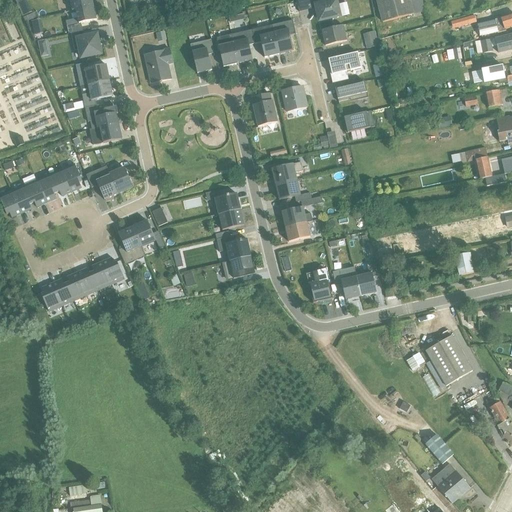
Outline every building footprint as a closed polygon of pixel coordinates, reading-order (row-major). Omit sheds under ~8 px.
[(69,0),(72,11),(94,7),(93,6),(92,0),(69,0)] [(316,9),(314,0),(300,0),(296,1),(299,13),(302,12),(316,9)] [(314,0),(316,9),(319,21),(342,16),(337,1),(333,2),(333,0),(314,0)] [(375,0),(382,23),(414,15),(410,0),(375,0)] [(94,7),(72,11),(72,13),(76,12),(79,25),(68,27),(69,34),(71,34),(83,32),(81,25),(97,21),(94,7)] [(454,28),(478,21),(476,13),(452,20),(454,28)] [(505,30),(511,27),(511,14),(501,18),(501,16),(494,18),(494,20),(494,21),(477,25),(480,38),(506,31),(505,30)] [(34,20),(37,34),(43,33),(40,19),(34,20)] [(273,27),(279,55),(282,55),(289,53),(294,52),(290,36),(296,35),(293,21),(273,27)] [(252,31),(255,44),(261,43),(265,59),(279,55),(273,27),(252,31)] [(343,27),(322,31),(325,47),(347,42),(343,27)] [(231,36),(238,65),(253,61),(249,46),(255,44),(252,31),(249,32),(231,36)] [(83,32),(71,34),(75,51),(78,50),(80,59),(101,54),(99,42),(101,42),(100,34),(83,37),(83,32)] [(165,32),(156,34),(158,43),(167,41),(165,32)] [(375,32),(363,35),(367,50),(379,47),(375,32)] [(498,54),(511,50),(511,34),(495,39),(497,47),(498,54)] [(238,65),(231,36),(217,39),(223,67),(231,65),(232,66),(238,65)] [(495,39),(475,43),(477,54),(493,52),(492,48),(497,47),(495,39)] [(45,40),(38,42),(41,57),(49,56),(45,40)] [(211,41),(191,45),(197,74),(212,71),(208,55),(214,54),(211,41)] [(460,48),(453,49),(455,60),(462,59),(460,48)] [(152,85),(171,80),(167,65),(173,64),(170,50),(145,56),(152,85)] [(342,74),(346,73),(361,69),(358,54),(329,60),(331,71),(332,73),(341,71),(342,74)] [(89,86),(110,81),(106,66),(97,68),(89,69),(87,64),(76,66),(81,88),(89,86)] [(379,65),(373,66),(375,77),(381,76),(379,65)] [(503,67),(481,71),(484,84),(496,82),(505,80),(503,67)] [(332,73),(331,71),(330,71),(333,84),(348,80),(346,73),(342,74),(341,71),(332,73)] [(384,80),(378,82),(379,89),(386,87),(384,80)] [(110,81),(89,86),(90,93),(82,96),(85,108),(85,109),(97,106),(96,100),(103,99),(113,97),(110,81)] [(351,86),(335,89),(338,103),(348,101),(351,100),(351,102),(368,99),(365,83),(351,86)] [(302,87),(282,91),(287,113),(307,109),(302,87)] [(499,91),(485,94),(488,109),(502,106),(501,98),(508,97),(506,90),(499,91)] [(270,94),(252,98),(254,106),(253,106),(258,128),(278,123),(273,102),(272,102),(270,94)] [(476,97),(464,99),(466,107),(478,105),(476,97)] [(73,104),(63,106),(65,113),(75,111),(75,110),(73,104)] [(97,106),(85,109),(88,123),(91,123),(92,129),(119,124),(119,123),(117,115),(118,115),(117,107),(104,110),(105,111),(100,112),(99,106),(97,106)] [(84,127),(80,110),(70,112),(74,130),(84,127)] [(391,110),(385,111),(388,122),(393,121),(391,110)] [(371,112),(342,119),(344,119),(348,133),(346,133),(346,134),(375,127),(371,112)] [(508,145),(511,143),(511,116),(496,119),(499,132),(497,132),(499,143),(507,141),(508,145)] [(437,120),(438,129),(452,126),(450,117),(439,119),(439,120),(437,120)] [(92,129),(90,130),(93,146),(111,142),(122,140),(121,132),(119,124),(92,129)] [(21,135),(18,129),(11,132),(14,138),(21,135)] [(22,137),(14,140),(17,148),(25,145),(22,137)] [(77,138),(72,140),(74,142),(76,146),(81,144),(78,137),(77,138)] [(287,148),(272,151),(273,156),(288,153),(287,148)] [(475,161),(487,158),(486,148),(465,152),(465,153),(452,155),(453,164),(460,162),(461,164),(467,163),(475,161)] [(347,150),(341,151),(343,159),(349,158),(347,150)] [(487,158),(475,161),(479,180),(492,177),(488,158),(487,158)] [(505,175),(511,172),(511,158),(502,161),(505,175)] [(12,162),(3,165),(5,172),(15,169),(12,162)] [(276,185),(297,180),(295,173),(303,172),(301,164),(272,170),(276,185)] [(62,171),(72,193),(82,189),(79,184),(82,182),(74,165),(62,171)] [(107,167),(87,176),(92,189),(98,186),(105,201),(118,195),(110,174),(107,167)] [(122,171),(122,169),(110,174),(118,195),(133,188),(125,170),(122,171)] [(8,176),(11,183),(23,178),(20,171),(8,176)] [(50,176),(57,193),(60,192),(62,197),(72,193),(62,171),(50,176)] [(37,182),(47,204),(57,200),(54,194),(57,193),(50,176),(37,182)] [(297,180),(276,185),(279,201),(294,197),(300,195),(297,180)] [(24,187),(32,204),(35,203),(37,208),(47,204),(37,182),(24,187)] [(12,192),(22,215),(32,210),(30,205),(32,204),(24,187),(12,192)] [(207,202),(215,200),(215,199),(221,198),(219,191),(206,194),(206,195),(207,202)] [(22,215),(12,192),(0,197),(0,199),(7,215),(10,214),(12,219),(22,215)] [(215,216),(219,215),(240,211),(237,194),(221,198),(215,199),(215,200),(217,206),(213,207),(215,216)] [(300,195),(294,197),(296,203),(312,200),(310,194),(301,196),(300,195)] [(303,208),(282,213),(285,228),(307,224),(313,222),(312,219),(311,214),(306,216),(304,208),(323,204),(321,198),(302,203),(303,208)] [(240,211),(219,215),(223,231),(244,226),(240,211)] [(166,224),(163,217),(157,219),(161,227),(166,224)] [(132,228),(141,248),(156,241),(147,221),(132,228)] [(307,224),(285,228),(289,243),(310,238),(307,224)] [(141,248),(132,228),(118,234),(125,248),(121,250),(127,263),(144,255),(141,248)] [(217,241),(231,238),(229,233),(216,236),(217,241)] [(231,238),(217,241),(219,253),(227,251),(230,262),(251,257),(251,256),(250,256),(248,250),(249,249),(247,240),(232,243),(231,238)] [(495,252),(502,247),(498,243),(492,248),(495,252)] [(454,257),(458,277),(474,273),(470,253),(454,257)] [(251,257),(230,262),(234,279),(253,275),(253,272),(255,272),(251,257)] [(102,263),(112,286),(125,280),(117,262),(114,264),(112,258),(102,263)] [(234,279),(230,262),(222,264),(226,281),(234,279)] [(92,273),(100,291),(112,286),(102,263),(92,267),(94,272),(92,273)] [(356,277),(361,297),(377,293),(373,278),(379,276),(376,263),(366,265),(368,274),(356,277)] [(339,271),(342,285),(346,301),(361,297),(356,277),(354,268),(339,271)] [(77,274),(87,297),(100,291),(92,273),(89,274),(87,269),(77,274)] [(333,299),(326,270),(306,275),(313,304),(333,299)] [(212,276),(218,281),(222,275),(216,271),(212,276)] [(342,285),(339,271),(333,273),(336,287),(342,285)] [(192,273),(184,276),(187,288),(195,286),(192,273)] [(67,284),(74,302),(87,297),(77,274),(67,278),(69,283),(67,284)] [(177,276),(170,278),(174,288),(180,285),(177,276)] [(52,284),(62,307),(74,302),(67,284),(64,285),(62,280),(52,284)] [(146,283),(139,286),(144,299),(151,296),(146,283)] [(62,307),(52,284),(42,289),(44,294),(41,295),(49,313),(62,307)] [(396,339),(402,348),(417,339),(411,330),(396,339)] [(431,361),(426,364),(441,390),(473,371),(450,332),(423,348),(431,361)] [(413,372),(426,364),(419,353),(413,357),(413,358),(406,361),(413,372)] [(511,388),(503,383),(498,392),(500,393),(499,396),(506,408),(509,401),(511,402),(511,388)] [(469,411),(480,404),(476,398),(465,405),(469,411)] [(497,398),(493,400),(496,405),(489,409),(499,426),(497,427),(499,430),(502,431),(505,434),(503,437),(511,441),(511,423),(510,419),(500,402),(500,403),(497,398)] [(403,403),(399,410),(406,413),(410,406),(403,403)] [(436,435),(425,445),(442,465),(454,456),(436,435)] [(215,452),(209,456),(215,467),(221,463),(215,452)] [(450,464),(432,480),(452,504),(470,489),(450,464)] [(422,474),(427,480),(432,476),(428,470),(422,474)] [(73,485),(73,488),(69,488),(70,496),(90,494),(89,485),(79,486),(78,485),(73,485)] [(217,502),(223,511),(236,511),(244,507),(234,492),(217,502)] [(73,511),(102,511),(101,495),(90,496),(91,500),(71,503),(71,510),(73,510),(73,511)]
